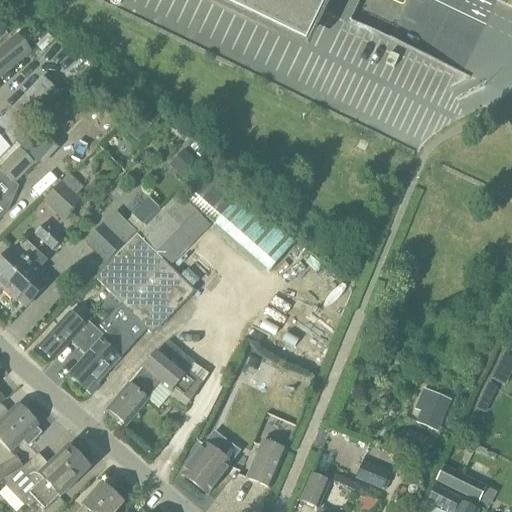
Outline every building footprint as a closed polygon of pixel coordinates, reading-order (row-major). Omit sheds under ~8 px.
[(204,0),(266,29),(304,47),(326,0),(204,0)] [(0,46),(0,77),(30,53),(15,35),(0,46)] [(42,79),(0,122),(0,142),(8,150),(13,145),(59,96),(42,79)] [(0,158),(8,151),(8,150),(0,142),(0,158)] [(17,151),(0,168),(0,173),(12,185),(32,165),(17,151)] [(196,163),(183,151),(168,167),(181,179),(196,163)] [(183,201),(212,225),(268,274),(294,244),(209,171),(183,201)] [(59,188),(42,207),(62,227),(81,208),(59,188)] [(209,228),(177,197),(161,213),(145,230),(137,238),(169,270),(209,228)] [(145,230),(161,213),(148,201),(132,217),(133,218),(145,230)] [(44,226),(34,236),(43,244),(52,234),(44,226)] [(102,228),(86,244),(105,262),(121,247),(102,228)] [(52,234),(43,244),(52,252),(61,242),(52,234)] [(103,339),(95,331),(80,347),(88,355),(68,378),(84,393),(93,383),(96,386),(108,372),(108,371),(145,331),(150,336),(193,294),(135,238),(93,280),(120,307),(98,329),(105,336),(103,339)] [(0,288),(1,290),(35,253),(24,243),(15,254),(12,252),(0,263),(0,288)] [(35,253),(1,290),(15,302),(25,312),(48,286),(36,274),(45,263),(35,253)] [(52,363),(73,340),(80,347),(95,331),(87,324),(82,329),(67,316),(37,350),(52,363)] [(127,387),(106,412),(107,413),(106,415),(116,423),(117,422),(125,428),(146,403),(145,403),(160,386),(170,395),(184,378),(193,366),(166,344),(156,355),(156,354),(127,388),(127,387)] [(419,413),(441,422),(450,401),(421,390),(413,410),(419,413)] [(0,445),(27,419),(15,407),(0,422),(0,445)] [(36,428),(27,419),(0,445),(9,455),(21,443),(27,449),(40,435),(35,430),(36,428)] [(243,478),(267,489),(285,448),(261,438),(243,478)] [(202,447),(179,477),(206,498),(228,467),(202,447)] [(29,509),(34,504),(76,461),(66,450),(47,468),(37,457),(5,484),(29,509)] [(14,457),(0,465),(0,480),(21,468),(14,457)] [(76,461),(34,504),(42,511),(43,511),(57,499),(59,500),(87,472),(76,461)] [(355,480),(382,490),(388,475),(362,465),(355,480)] [(434,482),(478,503),(485,487),(442,467),(434,482)] [(328,486),(310,478),(299,504),(318,511),(328,486)] [(82,509),(79,511),(115,511),(121,506),(100,487),(82,508),(82,509)] [(451,511),(457,500),(432,487),(423,503),(441,511),(451,511)] [(457,501),(452,511),(475,511),(476,511),(457,501)]
